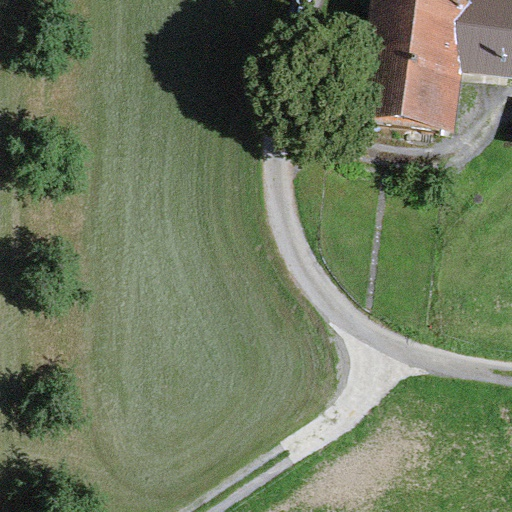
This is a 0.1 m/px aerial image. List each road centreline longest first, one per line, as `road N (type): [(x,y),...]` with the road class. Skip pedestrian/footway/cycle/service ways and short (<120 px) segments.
road 1 (track): [(306,0),(285,104),(280,186),(300,260),(321,293),(388,344),(511,374)]
road 2 (track): [(201,511),(350,404),(388,344)]
